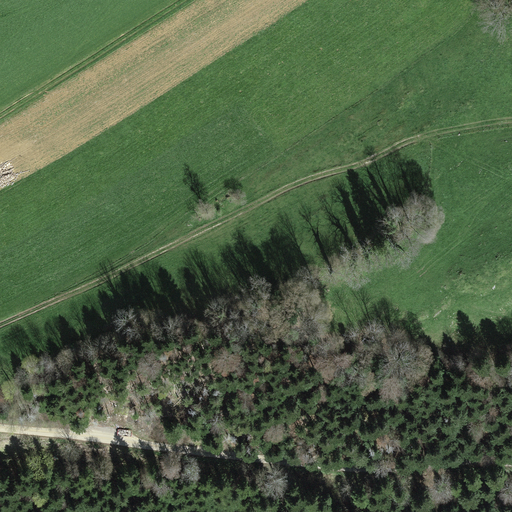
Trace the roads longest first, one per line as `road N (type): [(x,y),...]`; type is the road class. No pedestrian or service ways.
road 1 (unclassified): [(511,460),(342,462),(0,426)]
road 2 (track): [(0,325),(283,187),(430,139)]
